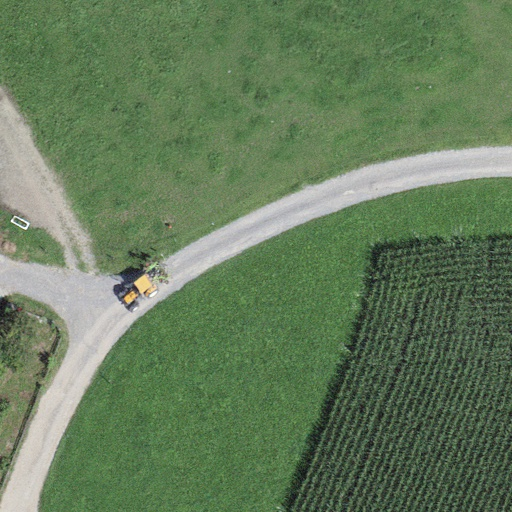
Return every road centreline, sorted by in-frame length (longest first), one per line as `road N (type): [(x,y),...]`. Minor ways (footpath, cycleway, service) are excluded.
road 1 (track): [(511,160),(388,173),(290,206),(101,308)]
road 2 (track): [(101,308),(65,208),(0,92)]
road 3 (track): [(19,511),(101,308)]
